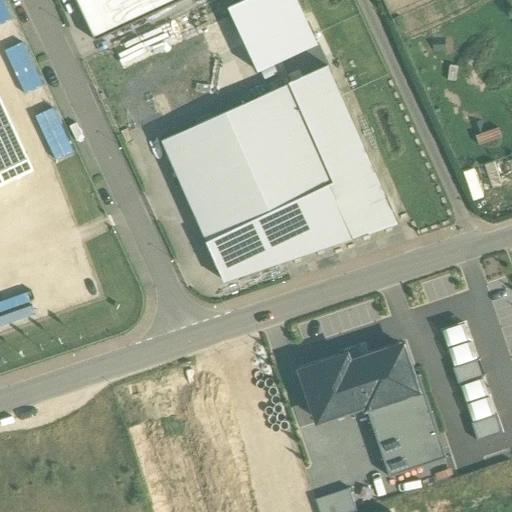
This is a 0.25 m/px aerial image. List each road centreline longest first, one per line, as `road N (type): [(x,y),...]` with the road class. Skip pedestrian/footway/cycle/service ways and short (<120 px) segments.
road 1 (unclassified): [(0,406),(511,236)]
road 2 (track): [(365,0),(475,247)]
